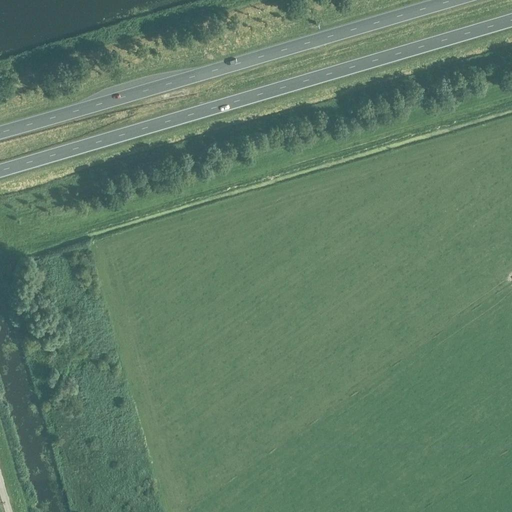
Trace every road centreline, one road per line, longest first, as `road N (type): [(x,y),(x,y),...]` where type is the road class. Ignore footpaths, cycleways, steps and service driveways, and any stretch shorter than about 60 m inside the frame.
road 1 (trunk): [(0,172),(511,23)]
road 2 (trunk): [(465,0),(0,133)]
